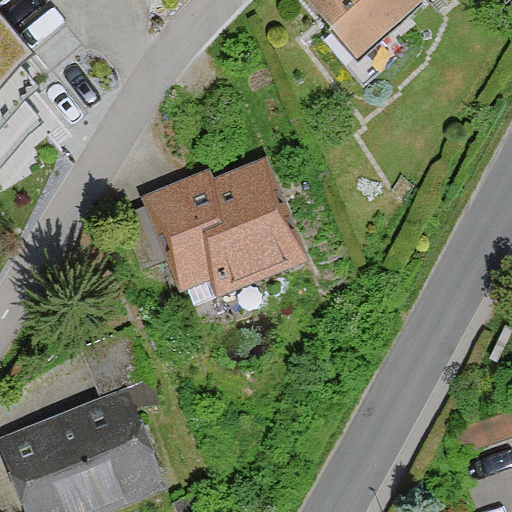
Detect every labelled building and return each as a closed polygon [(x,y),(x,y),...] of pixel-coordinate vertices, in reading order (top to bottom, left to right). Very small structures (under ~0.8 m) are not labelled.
[(455,0),(304,0),(365,74),(455,0)] [(0,194),(45,165),(34,146),(47,135),(26,111),(37,101),(22,84),(31,74),(0,33),(0,194)] [(315,270),(261,161),(146,217),(200,326),(315,270)] [(134,395),(5,435),(29,511),(121,511),(166,498),(134,395)] [(511,411),(447,432),(456,460),(511,442),(511,411)]
